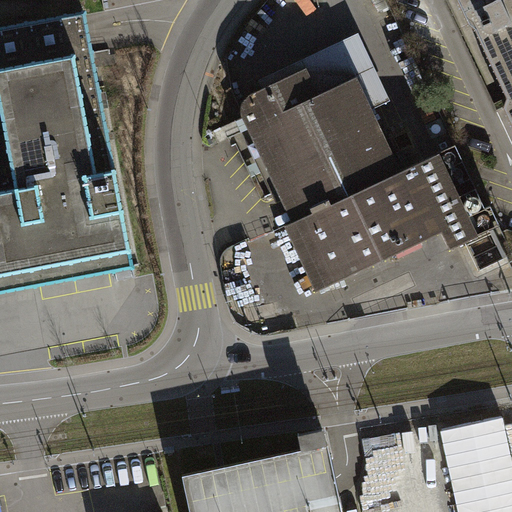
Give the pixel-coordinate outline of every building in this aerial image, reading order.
[(511,0),(457,0),(469,24),(475,29),(507,96),(504,108),(511,124),(511,0)] [(0,290),(34,284),(34,286),(134,267),(115,168),(85,12),(0,27),(0,290)] [(258,79),(263,88),(306,68),(318,94),(356,76),(372,109),(391,99),(359,32),(258,79)] [(243,110),(243,117),(249,129),(260,124),(304,217),(401,171),(372,109),(356,76),(318,94),(306,68),(263,88),(252,93),(247,98),(244,104),(243,110)] [(304,217),(260,124),(249,129),(243,117),(237,120),(286,225),(304,217)] [(438,152),(438,153),(478,236),(500,225),(491,204),(484,207),(455,145),(438,152)] [(286,225),(316,289),(388,255),(389,257),(422,241),(421,240),(441,231),(450,249),(478,236),(438,153),(401,171),(304,217),(286,225)] [(445,429),(459,511),(511,511),(511,434),(509,418),(445,429)] [(301,449),(183,474),(191,511),(342,511),(334,473),(324,428),(298,433),(301,449)]
